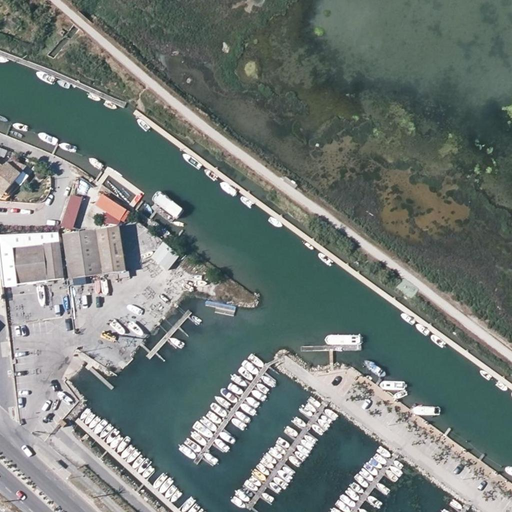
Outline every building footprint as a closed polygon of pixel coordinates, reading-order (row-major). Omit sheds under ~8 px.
[(0,192),(2,194),(20,171),(6,160),(2,164),(0,162),(0,192)] [(132,211),(104,193),(97,204),(125,222),(132,211)] [(83,197),(71,194),(62,226),(74,229),(83,197)] [(125,272),(119,227),(63,234),(69,279),(125,272)] [(60,242),(13,248),(17,285),(64,280),(60,242)] [(164,245),(152,260),(168,274),(181,258),(164,245)] [(190,273),(194,268),(182,260),(178,265),(190,273)] [(69,288),(61,289),(61,284),(47,285),(48,300),(69,298),(69,288)]
